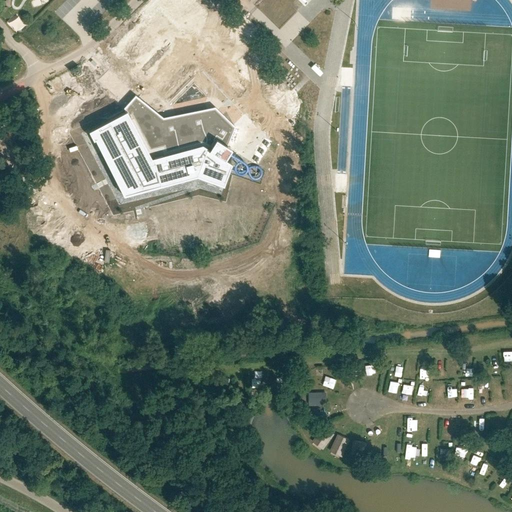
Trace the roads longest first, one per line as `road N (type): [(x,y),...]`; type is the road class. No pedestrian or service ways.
road 1 (primary): [(0,381),(159,511)]
road 2 (residential): [(39,66),(66,63),(137,0)]
